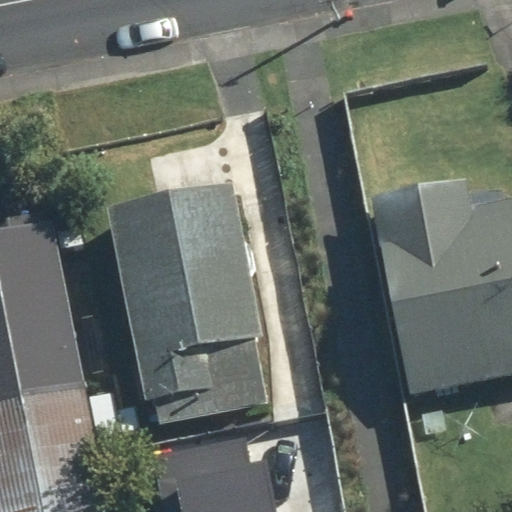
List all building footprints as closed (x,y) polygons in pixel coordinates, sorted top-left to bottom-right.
[(225,359),(286,348),(256,183),(132,206),(168,404),(231,392),(225,359)] [(463,201),(372,216),(405,413),(511,395),(511,211),(466,219),(463,201)] [(0,407),(94,389),(62,222),(0,234),(0,407)] [(117,511),(94,389),(0,407),(0,425),(3,441),(0,441),(0,511),(117,511)] [(241,442),(159,458),(169,511),(272,511),(263,463),(245,467),(241,442)]
